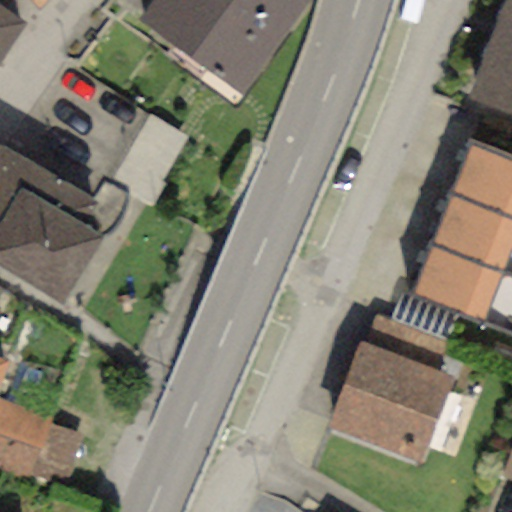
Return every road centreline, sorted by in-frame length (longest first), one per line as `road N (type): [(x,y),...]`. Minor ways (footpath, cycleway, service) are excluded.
road 1 (residential): [(216,511),(447,0)]
road 2 (secondary): [(145,511),(321,96),(353,0)]
